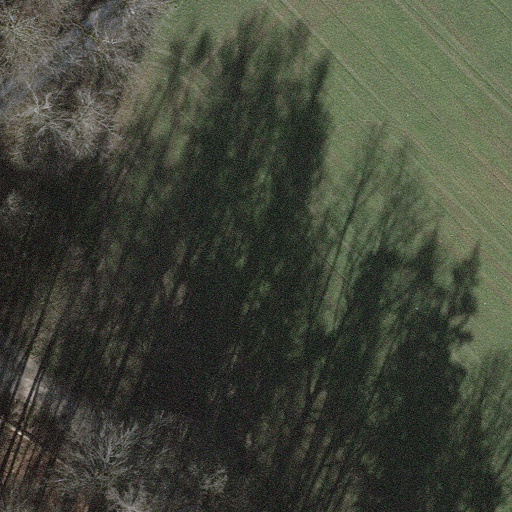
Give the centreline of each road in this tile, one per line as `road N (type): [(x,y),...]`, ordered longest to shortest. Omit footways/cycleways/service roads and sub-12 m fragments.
road 1 (track): [(186,511),(0,324)]
road 2 (track): [(94,0),(0,93)]
